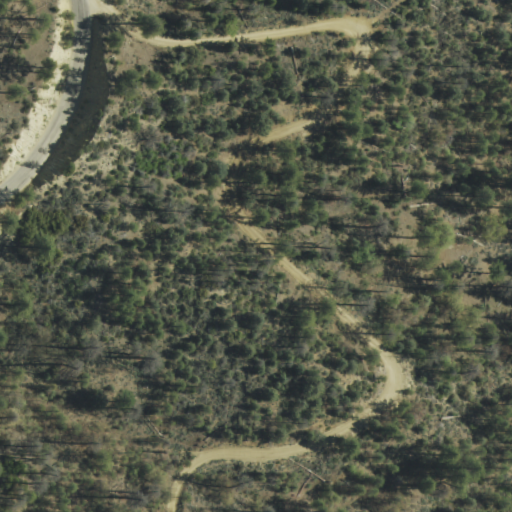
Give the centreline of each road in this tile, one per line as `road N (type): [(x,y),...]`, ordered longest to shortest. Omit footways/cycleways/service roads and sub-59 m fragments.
road 1 (track): [(99,0),(149,38),(169,43),(331,25),(355,31),(362,49),(354,78),(325,111),(244,156),(236,197),(261,236),(392,361),(394,387),(366,418),(317,443),(200,461),(182,483),(176,511)]
road 2 (residential): [(0,194),(45,148),(78,75),(83,31)]
